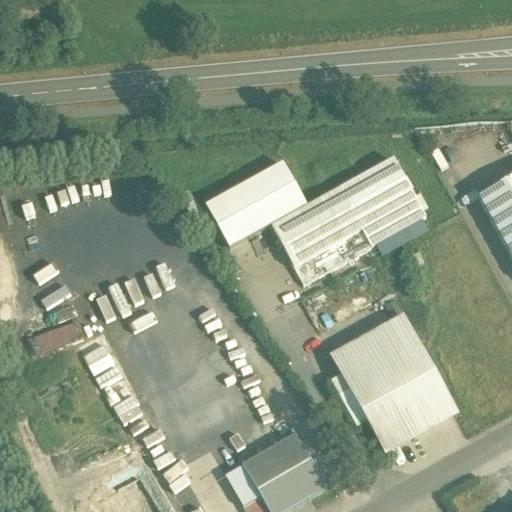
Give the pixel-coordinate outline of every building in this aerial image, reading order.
[(365,180),(322,204),(319,203),(318,207),(314,206),(313,209),(273,231),(304,287),(425,221),(394,164),(375,175),(371,174),(370,178),(366,177),(365,181),(365,180)] [(307,210),(283,167),(205,210),(229,253),(307,210)] [(511,182),(479,202),(511,260),(511,182)] [(404,319),(329,360),(385,460),(459,420),(404,319)] [(296,440),(243,471),(261,502),(266,511),(294,511),(327,493),(296,440)] [(266,511),(261,502),(244,511),(243,511),(266,511)]
